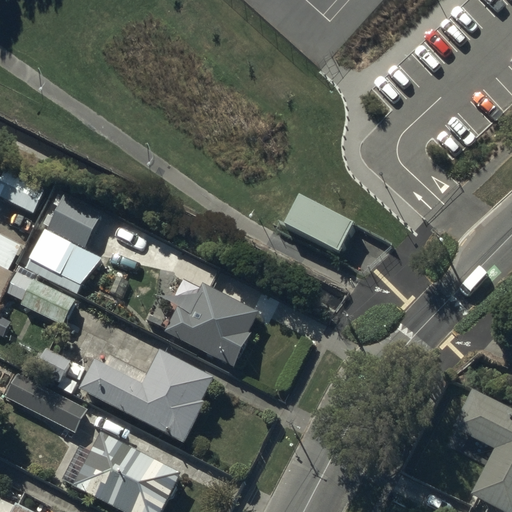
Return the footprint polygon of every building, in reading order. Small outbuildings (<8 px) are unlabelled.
[(46,191),(6,172),(0,184),(0,199),(35,215),(46,191)] [(283,224),(340,253),(355,223),(298,194),(283,224)] [(100,213),(63,195),(48,227),(84,245),(100,213)] [(100,257),(44,230),(25,265),(77,291),(80,284),(100,257)] [(0,292),(23,248),(0,236),(0,292)] [(128,281),(117,276),(111,290),(121,295),(128,281)] [(76,300),(33,279),(21,304),(63,325),(76,300)] [(260,311),(206,284),(192,311),(178,304),(165,329),(235,364),(251,333),(249,332),(260,311)] [(69,361),(46,349),(36,371),(59,382),(69,361)] [(142,383),(94,358),(78,388),(183,442),(205,402),(201,400),(213,377),(159,349),(142,383)] [(86,409),(16,373),(4,396),(73,433),(86,409)] [(511,511),(511,409),(471,389),(452,426),(495,448),(471,495),(505,511),(511,511)] [(158,511),(179,473),(101,432),(72,485),(124,511),(158,511)] [(34,511),(16,502),(10,511),(34,511)]
